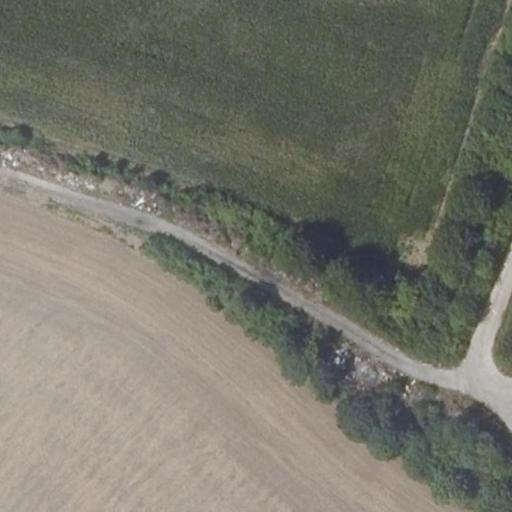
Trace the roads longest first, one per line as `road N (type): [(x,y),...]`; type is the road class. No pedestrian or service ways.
road 1 (track): [(511,433),(458,386),(387,354),(353,325),(133,208),(0,183)]
road 2 (track): [(511,275),(458,386)]
